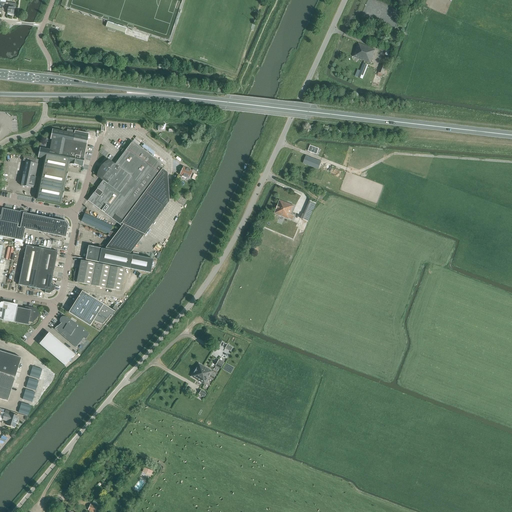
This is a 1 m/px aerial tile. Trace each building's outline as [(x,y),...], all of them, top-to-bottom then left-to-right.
[(16,4),(11,3),(5,3),(4,11),(7,12),(7,14),(13,15),(14,7),(15,7),(16,4)] [(105,27),(125,32),(126,27),(106,22),(105,27)] [(353,57),(370,64),(374,54),(373,54),(375,50),(359,44),(353,57)] [(355,75),(355,76),(363,79),(368,66),(368,65),(363,64),(360,70),(357,69),(355,75)] [(381,65),(379,70),(377,76),(381,78),(383,74),(385,76),(388,68),(381,65)] [(89,133),(75,131),(74,134),(52,129),(50,139),(52,139),(50,150),(40,148),(38,157),(44,159),(36,199),(60,204),(68,164),(81,166),(82,165),(89,133)] [(164,135),(162,137),(170,143),(172,140),(164,135)] [(99,173),(97,177),(103,181),(88,201),(122,226),(104,248),(130,253),(144,234),(169,201),(167,172),(162,169),(165,165),(132,141),(115,164),(110,160),(106,163),(103,166),(101,169),(99,173)] [(310,145),(308,151),(317,154),(319,149),(310,145)] [(26,161),(21,185),(33,188),(34,186),(36,177),(35,177),(38,164),(35,163),(36,158),(23,156),(23,160),(22,161),(26,161)] [(306,156),(303,163),(318,170),(321,162),(306,156)] [(189,178),(192,171),(183,167),(180,174),(189,178)] [(290,214),(294,206),(279,200),(274,214),(292,220),(294,216),(290,214)] [(56,236),(59,220),(25,213),(24,212),(20,211),(19,212),(2,208),(1,218),(0,218),(0,236),(22,241),(24,229),(56,236)] [(109,233),(112,226),(85,214),(81,221),(109,233)] [(303,214),(301,218),(308,222),(310,217),(303,214)] [(65,221),(59,220),(56,236),(65,237),(67,225),(65,221)] [(22,267),(37,270),(41,248),(26,245),(22,267)] [(153,259),(109,250),(101,249),(88,246),(87,252),(86,260),(150,273),(153,259)] [(5,258),(14,260),(15,254),(13,254),(14,248),(7,247),(5,258)] [(37,270),(33,288),(45,290),(45,293),(49,294),(54,290),(55,286),(51,285),(53,273),(58,252),(42,248),(37,270)] [(75,269),(73,282),(120,291),(125,269),(81,260),(79,269),(75,269)] [(18,285),(33,288),(37,270),(22,267),(18,285)] [(112,316),(117,309),(117,306),(115,305),(112,310),(82,291),(68,312),(91,326),(94,321),(103,325),(111,315),(112,316)] [(0,320),(14,324),(14,322),(17,305),(0,301),(0,320)] [(33,308),(32,308),(29,307),(29,310),(18,308),(19,305),(17,305),(14,322),(28,325),(29,322),(33,322),(39,315),(39,314),(38,313),(38,312),(37,311),(36,310),(35,309),(34,309),(34,308),(33,308)] [(60,324),(54,329),(76,348),(84,338),(86,340),(89,334),(85,331),(85,330),(70,320),(67,318),(65,317),(64,317),(63,316),(62,317),(61,318),(60,319),(60,321),(60,322),(60,324)] [(49,333),(39,344),(46,350),(56,338),(49,333)] [(56,338),(46,350),(50,353),(59,341),(56,338)] [(63,345),(59,341),(50,353),(53,356),(63,345)] [(63,345),(53,356),(57,359),(67,348),(63,345)] [(67,348),(57,359),(61,363),(71,351),(67,348)] [(0,399),(8,401),(20,360),(21,358),(0,351),(0,399)] [(75,355),(71,351),(61,363),(65,366),(75,355)] [(224,363),(219,360),(215,365),(221,368),(224,363)] [(212,371),(199,364),(191,377),(204,384),(212,371)] [(19,412),(18,413),(28,416),(28,415),(31,406),(21,403),(19,412)] [(15,428),(16,423),(17,423),(18,420),(17,420),(18,417),(10,414),(11,412),(5,410),(4,414),(2,419),(7,421),(6,425),(15,428)]
